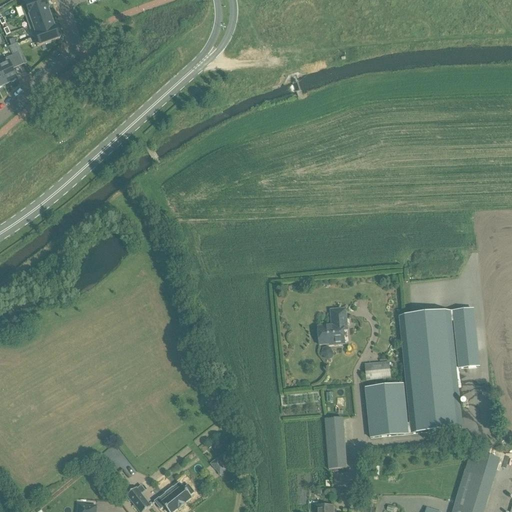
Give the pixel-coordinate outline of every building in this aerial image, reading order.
[(49,9),(45,0),(40,0),(21,7),(25,17),(48,9),(48,10),(49,9)] [(51,19),(48,10),(48,9),(25,17),(29,27),(51,19)] [(55,30),(55,29),(51,19),(29,27),(33,38),(34,38),(34,37),(55,30)] [(60,40),(56,29),(55,29),(55,30),(34,37),(34,38),(37,48),(60,40)] [(19,54),(13,56),(18,68),(24,65),(19,54)] [(7,59),(0,62),(0,70),(7,86),(17,81),(17,80),(15,76),(15,77),(12,71),(18,68),(13,56),(7,59)] [(365,312),(366,298),(353,297),(352,311),(365,312)] [(332,326),(318,328),(319,346),(334,344),(334,346),(345,345),(343,326),(347,326),(346,310),(331,311),(332,326)] [(403,386),(365,390),(370,439),(410,435),(462,430),(456,370),(451,323),(454,322),(459,370),(479,368),(473,311),(450,313),(400,318),(411,427),(407,428),(403,386)] [(332,359),(333,355),(331,348),(326,347),(323,348),(321,352),(324,359),(328,360),(332,359)] [(389,363),(365,365),(366,381),(390,379),(389,363)] [(342,422),(326,423),(330,472),(345,470),(342,422)] [(211,464),(221,476),(228,470),(219,458),(211,464)] [(161,488),(169,482),(166,477),(158,483),(161,488)] [(160,499),(155,502),(160,510),(165,506),(169,511),(173,511),(179,508),(180,509),(186,504),(185,503),(193,497),(191,495),(195,493),(189,485),(185,487),(184,485),(182,487),(175,492),(173,489),(166,494),(169,497),(162,502),(160,499)] [(136,489),(127,496),(139,511),(145,511),(151,508),(141,495),(146,492),(141,486),(137,490),(136,489)] [(473,499),(475,494),(462,489),(460,494),(473,499)] [(456,500),(452,511),(483,511),(485,508),(456,500)]
